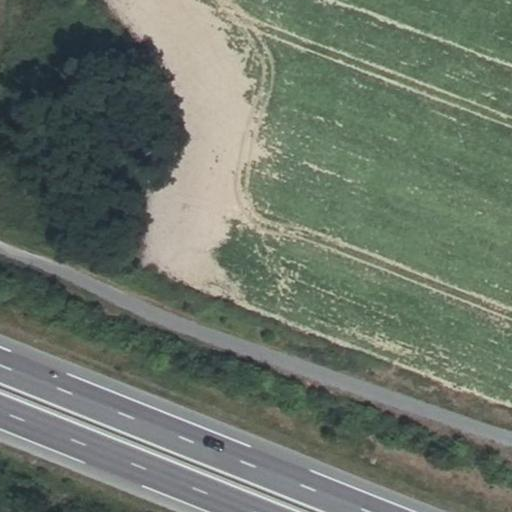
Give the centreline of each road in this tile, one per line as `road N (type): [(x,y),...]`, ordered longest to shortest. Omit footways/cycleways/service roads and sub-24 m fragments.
road 1 (trunk): [(366,511),(0,366)]
road 2 (trunk): [(0,413),(247,511)]
